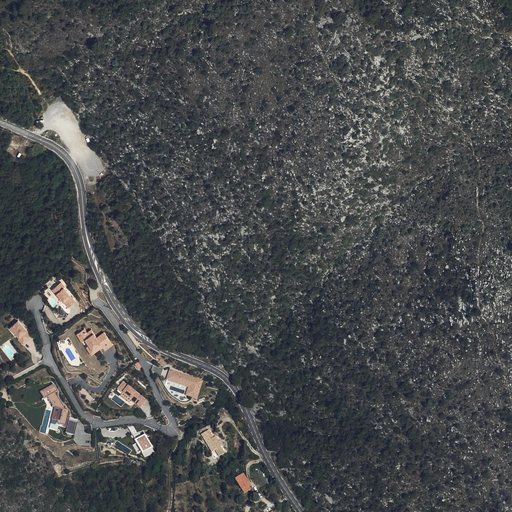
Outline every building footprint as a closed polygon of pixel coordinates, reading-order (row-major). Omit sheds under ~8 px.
[(59,296),(68,306),(74,301),(63,287),(64,286),(60,281),(52,288),(55,293),(56,292),(59,296)] [(18,319),(10,326),(19,336),(21,334),(26,340),(32,335),(18,319)] [(19,336),(10,326),(8,328),(17,338),(18,337),(23,342),(26,340),(21,334),(19,336)] [(83,328),(76,333),(81,341),(85,338),(89,343),(92,348),(94,347),(96,350),(102,346),(105,349),(112,344),(103,331),(96,337),(90,329),(86,332),(83,328)] [(91,353),(96,350),(94,347),(92,348),(89,343),(86,346),(91,353)] [(185,376),(169,370),(168,372),(173,373),(170,382),(187,388),(189,388),(187,394),(194,396),(199,380),(192,378),(191,380),(184,377),(185,376)] [(189,388),(187,388),(185,396),(195,399),(201,381),(199,380),(194,396),(187,394),(189,388)] [(41,391),(42,392),(54,385),(53,383),(41,391)] [(138,409),(144,402),(139,397),(138,397),(122,383),(117,388),(122,392),(121,393),(129,400),(131,398),(135,401),(132,404),(138,409)] [(57,390),(54,385),(42,392),(46,398),(47,397),(49,396),(56,407),(60,408),(59,413),(56,412),(54,418),(57,419),(60,420),(59,424),(67,426),(66,433),(74,435),(78,422),(69,420),(66,419),(67,416),(68,416),(68,415),(69,410),(65,409),(65,405),(63,405),(55,392),(57,390)] [(122,392),(117,388),(116,390),(132,404),(135,401),(131,398),(129,400),(121,393),(122,392)] [(49,396),(47,397),(53,407),(56,407),(49,396)] [(202,435),(211,453),(216,451),(218,456),(225,453),(217,436),(213,438),(210,431),(202,435)] [(146,434),(135,439),(143,458),(155,453),(146,434)] [(249,489),(247,486),(249,485),(243,476),(235,482),(244,496),(250,492),(249,489)]
